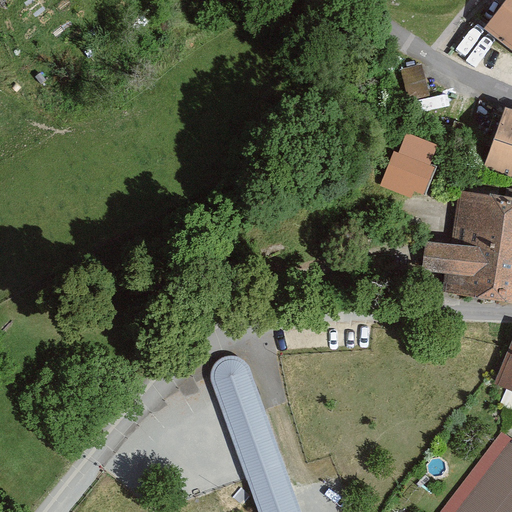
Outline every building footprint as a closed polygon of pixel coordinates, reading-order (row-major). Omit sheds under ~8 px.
[(511,0),(506,0),(485,27),(511,48),(511,0)] [(422,61),(402,66),(410,97),(430,92),(422,61)] [(511,111),(504,109),(484,169),(511,178),(511,111)] [(394,151),(380,186),(411,199),(414,191),(425,195),(436,168),(430,166),(438,146),(407,133),(399,153),(394,151)] [(511,199),(460,190),(452,243),(426,241),(422,272),(445,274),(442,293),(511,303),(511,199)] [(511,344),(495,387),(511,394),(511,344)] [(297,511),(247,361),(206,374),(243,485),(251,511),(297,511)] [(442,511),(511,511),(511,438),(503,432),(442,511)]
